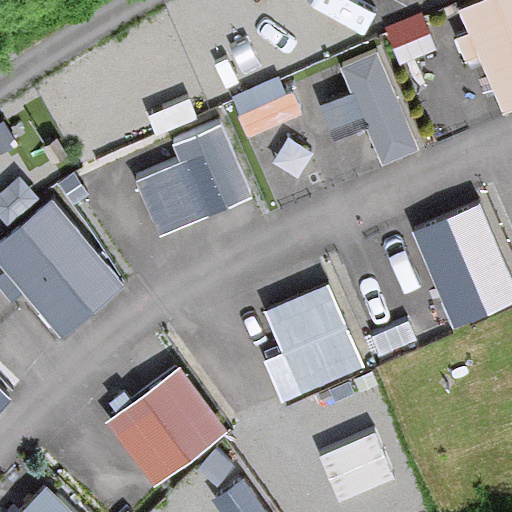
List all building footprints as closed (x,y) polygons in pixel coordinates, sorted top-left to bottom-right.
[(511,0),(465,0),(502,93),(511,89),(511,0)] [(374,38),(337,55),(379,146),(416,129),(374,38)] [(250,122),(301,102),(286,65),(235,85),(250,122)] [(138,168),(163,224),(257,184),(223,106),(175,127),(184,148),(138,168)] [(511,250),(483,186),(413,217),(458,316),(511,291),(511,250)] [(66,191),(1,238),(60,320),(125,273),(66,191)] [(330,268),(264,297),(302,384),(368,355),(330,268)] [(194,350),(110,408),(162,482),(245,423),(194,350)] [(90,511),(53,475),(15,511),(90,511)]
